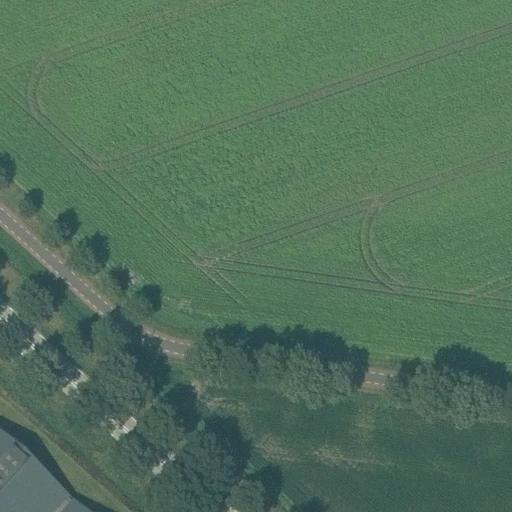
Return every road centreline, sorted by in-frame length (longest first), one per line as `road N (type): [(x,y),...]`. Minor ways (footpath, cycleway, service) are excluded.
road 1 (unclassified): [(0,214),(108,313),(161,345),(511,398)]
road 2 (primary): [(217,511),(0,315)]
